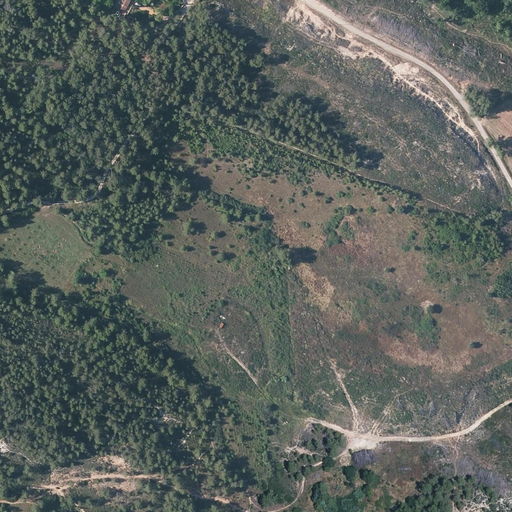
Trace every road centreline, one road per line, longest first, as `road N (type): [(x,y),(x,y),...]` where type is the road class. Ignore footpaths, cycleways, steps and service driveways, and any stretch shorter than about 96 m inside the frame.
road 1 (track): [(511,397),(462,433),(365,437),(280,412),(208,325)]
road 2 (track): [(195,0),(154,49),(160,102),(101,189),(82,200),(0,213)]
road 3 (unclassified): [(511,183),(439,76),(309,0)]
